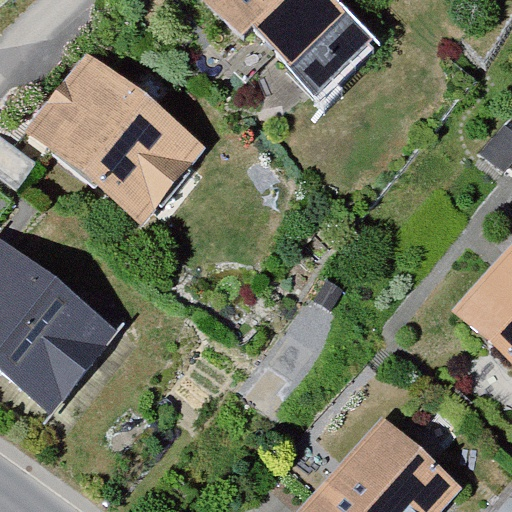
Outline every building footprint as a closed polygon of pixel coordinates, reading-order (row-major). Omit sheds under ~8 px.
[(201,0),(256,53),(262,46),(299,82),(355,25),(329,0),(201,0)] [(87,56),(24,136),(142,228),(204,148),(87,56)] [(119,329),(0,240),(0,376),(54,416),(119,329)] [(511,242),(450,310),(511,365),(511,242)] [(386,421),(302,511),(453,511),(468,496),(453,483),(441,471),(428,459),(386,421)]
